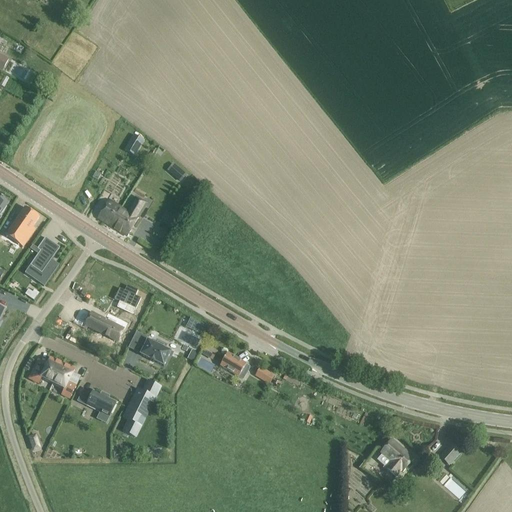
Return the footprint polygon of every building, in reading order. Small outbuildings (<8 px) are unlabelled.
[(19,44),(15,50),(26,57),(30,50),(19,44)] [(13,63),(0,55),(0,68),(7,73),(13,63)] [(134,135),(124,150),(134,155),(143,140),(134,135)] [(183,172),(177,179),(180,182),(187,175),(183,172)] [(128,211),(122,207),(110,226),(127,237),(146,207),(140,204),(142,201),(136,197),(128,211)] [(98,218),(110,226),(122,207),(110,200),(98,218)] [(32,228),(39,218),(25,208),(19,216),(6,235),(6,236),(20,246),(23,247),(35,230),(32,228)] [(167,212),(161,221),(175,230),(181,220),(167,212)] [(53,228),(60,234),(65,229),(57,222),(53,228)] [(40,251),(30,265),(41,273),(37,279),(45,285),(59,265),(51,260),(60,247),(46,237),(37,249),(40,251)] [(28,290),(25,295),(34,301),(39,294),(34,290),(33,292),(28,290)] [(142,304),(136,301),(139,296),(128,290),(125,296),(120,293),(115,304),(136,314),(142,304)] [(87,328),(117,343),(124,329),(91,313),(88,318),(78,313),(73,323),(86,330),(87,328)] [(198,329),(197,332),(207,337),(210,331),(201,326),(200,325),(198,329)] [(141,354),(140,355),(141,355),(149,359),(150,360),(154,361),(154,362),(155,362),(163,366),(164,367),(164,366),(164,365),(170,353),(171,352),(170,352),(162,348),(164,345),(158,341),(156,345),(148,341),(147,341),(147,342),(141,354)] [(206,344),(201,354),(205,356),(210,347),(206,344)] [(192,351),(188,359),(193,362),(197,354),(192,351)] [(227,353),(220,366),(243,379),(250,367),(227,353)] [(38,360),(29,379),(29,380),(37,384),(40,378),(52,384),(62,364),(50,358),(47,365),(38,360)] [(62,364),(52,384),(62,389),(60,394),(70,399),(79,380),(71,376),(74,370),(62,364)] [(260,369),(255,376),(269,384),(270,382),(274,377),(260,369)] [(128,421),(122,432),(135,438),(140,426),(136,425),(140,417),(144,419),(154,398),(155,399),(161,387),(158,385),(152,396),(137,389),(139,390),(129,411),(127,410),(123,418),(128,421)] [(83,391),(78,401),(109,417),(116,403),(109,399),(109,398),(102,394),(101,395),(94,392),(92,395),(83,391)] [(396,478),(402,471),(403,472),(405,469),(408,471),(413,465),(411,463),(414,459),(391,440),(385,447),(380,453),(391,462),(385,468),(396,478)] [(487,465),(467,446),(461,453),(452,445),(447,450),(439,458),(448,466),(454,459),(475,478),(487,465)] [(454,474),(444,484),(461,501),(471,490),(454,474)]
